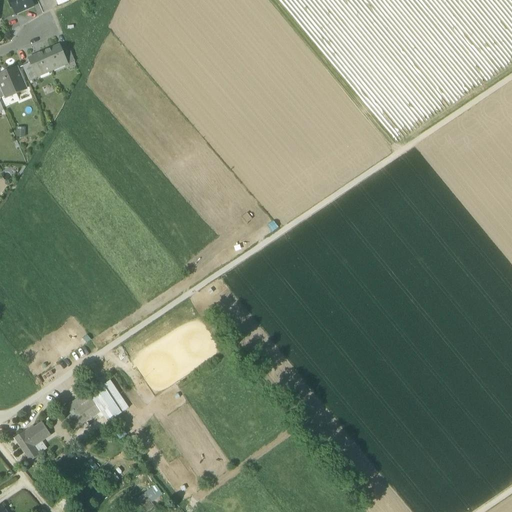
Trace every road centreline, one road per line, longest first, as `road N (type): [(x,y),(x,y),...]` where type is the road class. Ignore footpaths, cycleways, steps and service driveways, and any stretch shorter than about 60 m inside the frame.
road 1 (track): [(511,76),(0,420)]
road 2 (track): [(269,0),(397,153)]
